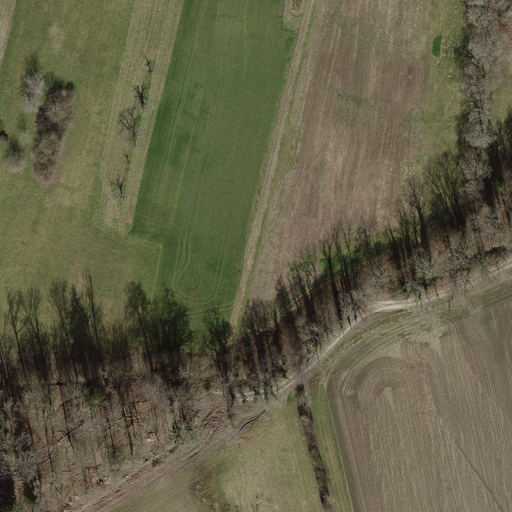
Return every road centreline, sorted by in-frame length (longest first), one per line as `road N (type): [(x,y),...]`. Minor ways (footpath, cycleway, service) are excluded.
road 1 (track): [(311,0),(219,373)]
road 2 (track): [(511,259),(438,297),(389,307),(376,305),(358,267)]
